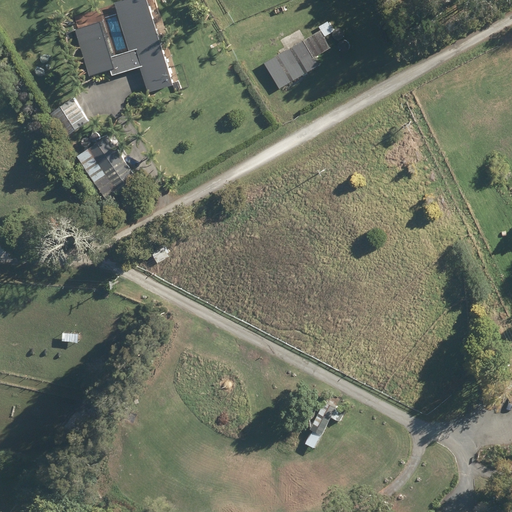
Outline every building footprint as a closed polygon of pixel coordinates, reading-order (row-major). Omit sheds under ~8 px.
[(139,66),(146,64),(154,90),(181,82),(172,54),(156,0),(120,0),(119,0),(134,49),(118,53),(108,19),(80,27),(94,73),(116,67),(117,73),(139,66)] [(324,28),(269,61),(284,86),(323,62),(319,55),(335,46),(329,35),(337,30),(332,20),(323,26),(324,28)] [(78,97),(55,111),(70,134),(93,119),(78,97)] [(113,133),(81,154),(110,198),(142,177),(113,133)] [(323,409),(315,426),(317,427),(309,443),(318,447),(326,432),(335,415),(343,419),(349,408),(328,398),(323,409)]
